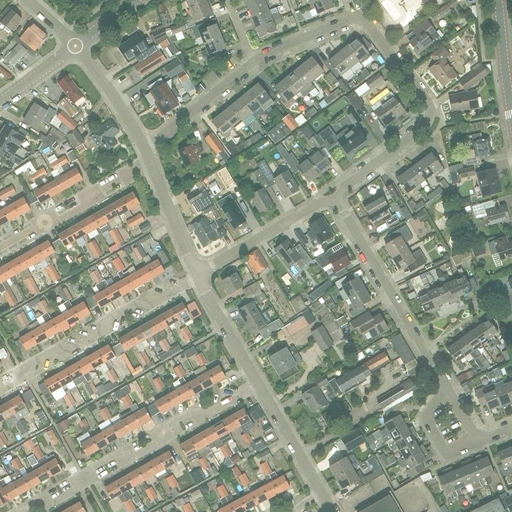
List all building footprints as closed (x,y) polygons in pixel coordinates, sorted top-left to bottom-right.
[(208,8),(204,0),(188,0),(187,1),(195,21),(212,15),(209,7),(208,8)] [(267,0),(244,0),(248,8),(267,0)] [(270,4),(268,0),(267,0),(248,8),(252,18),(269,11),(266,5),(270,4)] [(330,0),(325,0),(310,6),(312,10),(315,8),(318,15),(334,8),(330,0)] [(384,0),(380,3),(394,22),(397,20),(403,28),(419,16),(415,10),(429,0),(384,0)] [(430,16),(434,21),(438,18),(438,17),(452,7),(453,8),(457,5),(456,4),(458,3),(474,1),(474,0),(452,0),(434,13),(435,13),(430,16)] [(291,10),(288,3),(283,6),(286,12),(291,10)] [(463,16),(469,23),(476,18),(470,9),(465,13),(463,16)] [(0,29),(2,31),(6,27),(11,31),(22,19),(12,10),(6,18),(1,14),(0,15),(0,29)] [(269,11),(252,18),(256,28),(281,18),(279,13),(271,17),(269,11)] [(168,26),(164,13),(159,15),(163,28),(168,26)] [(283,22),(281,18),(256,28),(260,38),(277,32),(274,26),(283,22)] [(418,37),(410,43),(417,53),(431,43),(433,45),(441,38),(436,32),(436,33),(427,21),(414,31),(418,37)] [(183,22),(170,28),(173,36),(175,35),(186,30),(183,22)] [(204,44),(221,37),(216,25),(209,28),(206,22),(192,28),(196,40),(201,37),(204,44)] [(36,36),(41,30),(33,24),(20,38),(26,43),(28,45),(32,39),(32,38),(35,35),(36,36)] [(151,33),(156,42),(171,35),(168,28),(164,30),(163,28),(151,33)] [(32,39),(28,45),(29,46),(35,51),(48,36),(41,30),(36,36),(35,35),(32,38),(32,39)] [(154,45),(148,49),(138,35),(119,47),(129,61),(135,57),(139,63),(152,55),(158,51),(154,45)] [(169,38),(173,44),(178,41),(175,35),(173,36),(169,38)] [(221,37),(204,44),(207,51),(202,53),(206,64),(224,57),(221,51),(226,49),(221,37)] [(357,39),(348,47),(359,61),(361,64),(371,56),(357,39)] [(167,40),(159,45),(162,50),(169,45),(167,40)] [(10,63),(23,47),(19,43),(10,53),(8,52),(6,55),(7,57),(5,59),(10,63)] [(430,55),(436,64),(429,69),(434,77),(435,76),(443,86),(457,76),(444,60),(451,55),(443,46),(430,55)] [(23,47),(10,63),(14,67),(28,51),(23,47)] [(359,61),(348,47),(338,55),(349,69),(359,61)] [(135,67),(141,76),(165,60),(159,51),(135,67)] [(349,69),(338,55),(328,63),(340,77),(349,69)] [(312,58),(303,66),(314,80),(324,72),(312,58)] [(177,61),(164,69),(171,80),(177,76),(184,72),(177,61)] [(392,61),(385,65),(388,71),(395,67),(392,61)] [(472,69),(475,72),(460,82),(466,90),(488,74),(482,66),(479,63),(472,69)] [(303,66),(294,73),(309,92),(315,88),(311,83),(314,80),(303,66)] [(192,80),(189,73),(187,69),(184,72),(177,76),(181,83),(187,94),(196,88),(192,80)] [(370,75),(366,71),(357,77),(361,82),(370,75)] [(340,85),(337,81),(331,72),(325,76),(332,86),(335,84),(337,87),(340,85)] [(309,92),(294,73),(285,81),(296,95),(300,91),(304,96),(309,92)] [(366,83),(370,89),(383,79),(379,74),(366,83)] [(80,111),(74,103),(84,96),(79,90),(78,89),(69,75),(58,83),(67,96),(60,102),(71,117),(80,111)] [(343,77),(337,81),(340,85),(346,93),(356,86),(352,81),(348,84),(343,77)] [(151,93),(145,96),(149,101),(152,106),(151,106),(152,107),(156,105),(166,98),(164,94),(169,91),(171,89),(171,80),(165,84),(164,83),(164,84),(161,79),(154,83),(148,87),(151,92),(150,92),(151,93)] [(296,95),(285,81),(275,89),(282,98),(280,99),(287,109),(296,102),(292,98),(296,95)] [(259,85),(250,93),(261,107),(264,111),(274,103),(270,99),(259,85)] [(166,98),(156,105),(162,115),(178,105),(175,99),(180,96),(174,87),(169,91),(164,94),(166,98)] [(332,102),(323,91),(323,89),(320,91),(325,99),(319,104),(322,109),(332,102)] [(323,91),(332,102),(336,98),(333,93),(331,95),(328,91),(327,92),(325,90),(323,91)] [(477,108),(474,91),(451,96),(454,113),(477,108)] [(83,95),(88,105),(96,101),(91,92),(83,95)] [(371,107),(374,111),(385,126),(404,112),(394,97),(391,92),(371,107)] [(261,107),(250,93),(240,100),(252,114),(256,119),(261,115),(257,110),(261,107)] [(363,107),(352,93),(346,97),(357,111),(363,107)] [(252,114),(240,100),(231,108),(242,122),(252,114)] [(32,109),(29,113),(41,121),(48,125),(52,119),(56,112),(53,110),(49,108),(47,112),(41,108),(35,104),(32,109)] [(210,118),(216,116),(214,105),(208,106),(210,118)] [(242,122),(231,108),(222,115),(233,129),(242,122)] [(346,114),(355,126),(363,120),(354,108),(346,114)] [(72,130),(77,124),(62,111),(57,117),(64,123),(60,130),(66,134),(72,130)] [(80,111),(72,117),(75,121),(83,114),(80,111)] [(313,115),(309,111),(304,114),(308,119),(313,115)] [(41,121),(29,113),(24,122),(36,129),(41,121)] [(279,129),(284,136),(299,126),(290,114),(282,120),(283,121),(277,126),(279,129)] [(233,129),(222,115),(212,123),(224,137),(225,139),(227,139),(230,137),(231,135),(229,133),(233,129)] [(117,143),(112,137),(119,132),(110,119),(94,132),(101,142),(99,144),(105,152),(117,143)] [(307,123),(300,129),(309,140),(310,139),(318,150),(324,145),(317,136),(307,123)] [(6,126),(0,135),(13,143),(20,147),(24,141),(26,138),(18,134),(6,126)] [(465,127),(455,129),(456,136),(466,133),(465,127)] [(76,128),(66,135),(75,149),(85,142),(76,128)] [(324,145),(327,150),(338,142),(347,154),(360,144),(366,140),(357,128),(350,133),(347,129),(336,136),(335,134),(330,137),(325,130),(317,136),(324,145)] [(284,136),(279,129),(270,136),(275,143),(284,136)] [(40,134),(37,138),(49,146),(59,139),(49,132),(46,137),(40,134)] [(224,149),(212,133),(204,139),(216,155),(224,149)] [(259,133),(254,136),(254,137),(257,141),(262,138),(259,133)] [(292,142),(299,140),(297,133),(290,135),(292,142)] [(482,139),(481,134),(471,136),(473,141),(472,141),(473,149),(468,150),(469,155),(464,156),(466,167),(482,163),(480,157),(492,154),(489,138),(482,139)] [(13,143),(0,135),(0,146),(8,151),(4,157),(8,160),(18,166),(20,164),(16,162),(18,158),(13,154),(15,152),(16,153),(20,147),(13,143)] [(254,137),(254,136),(249,139),(252,144),(257,141),(254,137)] [(49,146),(37,138),(32,146),(33,147),(29,153),(33,156),(41,151),(49,146)] [(244,143),(236,148),(232,142),(225,147),(233,157),(247,147),(245,143),(244,143)] [(320,174),(309,159),(298,167),(280,143),(275,147),(295,174),(300,171),(308,182),(320,174)] [(201,150),(198,144),(192,146),(179,151),(186,167),(199,162),(195,152),(201,150)] [(67,154),(72,163),(78,159),(72,150),(67,154)] [(320,151),(309,159),(320,174),(331,166),(320,151)] [(423,160),(436,177),(445,170),(443,167),(432,153),(423,160)] [(58,159),(55,154),(50,156),(53,162),(50,164),(54,170),(56,169),(60,177),(55,180),(61,191),(71,185),(65,174),(61,168),(61,167),(61,166),(59,163),(58,159)] [(68,162),(64,156),(58,159),(59,163),(61,166),(68,162)] [(8,160),(6,164),(13,169),(18,166),(8,160)] [(423,160),(414,166),(424,181),(428,185),(438,179),(436,177),(423,160)] [(29,168),(33,166),(30,162),(15,172),(17,176),(29,168)] [(82,179),(76,168),(70,171),(66,164),(61,167),(61,168),(65,174),(71,185),(82,179)] [(260,170),(270,187),(277,184),(285,198),(299,191),(288,171),(275,179),(267,166),(260,170)] [(424,181),(414,166),(406,173),(418,190),(422,187),(420,184),(424,181)] [(43,167),(36,171),(51,197),(61,191),(55,180),(50,183),(45,176),(48,175),(43,167)] [(226,167),(217,172),(227,191),(236,185),(226,167)] [(473,167),(449,174),(452,185),(461,183),(460,179),(475,175),(473,167)] [(501,191),(495,169),(477,174),(483,196),(501,191)] [(270,187),(260,170),(258,171),(261,176),(257,179),(263,189),(250,197),(260,213),(273,205),(265,190),(270,187)] [(51,197),(36,171),(29,175),(29,176),(33,183),(35,182),(39,189),(34,192),(39,201),(40,204),(51,197)] [(418,190),(406,173),(397,179),(407,193),(412,190),(415,193),(418,190)] [(442,185),(445,189),(449,186),(444,180),(440,183),(442,185)] [(195,185),(198,191),(187,198),(191,205),(197,202),(199,206),(206,202),(208,204),(212,201),(200,182),(195,185)] [(394,201),(400,198),(393,184),(387,187),(393,199),(394,201)] [(442,185),(433,192),(436,196),(445,189),(442,185)] [(16,193),(12,186),(4,190),(9,197),(16,193)] [(436,196),(433,192),(431,188),(426,192),(428,195),(427,197),(430,201),(436,196)] [(9,197),(4,190),(0,192),(0,197),(2,201),(9,197)] [(39,201),(34,192),(33,191),(23,197),(24,198),(29,206),(39,201)] [(134,193),(122,199),(129,210),(140,204),(134,193)] [(386,207),(388,205),(380,193),(363,203),(370,215),(385,206),(386,207)] [(29,206),(24,198),(13,204),(19,216),(30,209),(29,206)] [(129,210),(122,199),(112,205),(118,217),(129,210)] [(425,204),(422,200),(416,205),(412,200),(407,203),(413,213),(425,204)] [(489,201),(471,206),(475,219),(488,216),(490,225),(509,220),(504,205),(491,209),(489,201)] [(221,209),(233,229),(246,221),(234,202),(221,209)] [(19,216),(13,204),(2,210),(9,222),(19,216)] [(112,205),(101,211),(112,230),(109,232),(113,239),(119,235),(115,227),(118,226),(114,219),(118,217),(112,205)] [(370,215),(368,216),(374,227),(385,220),(388,226),(399,220),(395,214),(391,216),(386,207),(385,206),(370,215)] [(2,210),(0,211),(0,226),(9,222),(2,210)] [(96,214),(91,217),(94,223),(97,229),(100,234),(108,230),(109,232),(112,230),(105,217),(101,211),(96,214)] [(412,217),(409,211),(403,215),(406,220),(412,217)] [(424,211),(423,212),(418,215),(422,222),(427,219),(428,219),(424,211)] [(133,218),(137,225),(144,221),(141,214),(133,218)] [(97,229),(91,217),(80,223),(87,235),(97,229)] [(214,223),(210,225),(205,217),(187,227),(190,232),(194,230),(203,247),(218,239),(213,231),(217,228),(214,223)] [(137,225),(133,218),(126,221),(130,228),(137,225)] [(216,221),(219,227),(224,224),(220,218),(216,221)] [(327,242),(333,239),(332,237),(333,236),(323,218),(309,226),(312,230),(308,233),(312,241),(316,239),(319,244),(326,240),(327,242)] [(148,222),(139,227),(142,234),(151,228),(148,222)] [(87,235),(80,223),(69,230),(76,241),(87,235)] [(406,226),(395,232),(398,239),(386,246),(393,258),(408,250),(404,243),(413,238),(406,226)] [(76,241),(69,230),(59,236),(60,238),(65,247),(72,243),(74,247),(78,244),(76,241)] [(294,234),(303,246),(309,242),(300,230),(294,234)] [(150,234),(139,240),(143,247),(154,241),(150,234)] [(119,235),(113,239),(117,246),(121,244),(122,246),(125,245),(119,235)] [(60,238),(51,244),(56,253),(66,248),(65,247),(60,238)] [(491,253),(497,251),(501,261),(511,256),(511,241),(503,245),(501,239),(488,243),(491,253)] [(91,252),(99,248),(94,240),(87,244),(91,252)] [(47,263),(51,260),(49,256),(56,253),(51,244),(49,241),(38,247),(45,259),(47,263)] [(297,254),(287,241),(274,250),(288,268),(300,259),(305,266),(311,261),(303,249),(297,254)] [(140,245),(136,247),(143,258),(147,256),(140,245)] [(123,249),(127,256),(133,253),(129,246),(123,249)] [(471,249),(474,256),(483,253),(481,246),(471,249)] [(45,259),(38,247),(28,253),(35,265),(40,262),(45,259)] [(143,258),(136,247),(133,249),(140,260),(143,258)] [(99,248),(91,252),(95,258),(103,254),(99,248)] [(321,255),(314,259),(318,264),(322,269),(324,268),(326,267),(324,264),(327,262),(330,261),(333,266),(336,271),(343,267),(349,263),(345,256),(342,250),(338,252),(335,254),(333,251),(332,248),(329,249),(327,251),(328,252),(321,255)] [(268,266),(257,250),(245,258),(256,274),(268,266)] [(408,250),(393,258),(400,270),(412,263),(416,269),(427,263),(420,250),(411,255),(408,250)] [(35,265),(28,253),(17,259),(24,271),(35,265)] [(452,258),(456,266),(462,263),(458,254),(452,258)] [(77,259),(83,268),(89,264),(88,263),(89,262),(85,255),(77,259)] [(132,290),(113,255),(101,261),(107,270),(113,266),(111,262),(112,262),(118,272),(117,273),(121,281),(115,284),(122,296),(132,290)] [(143,283),(136,272),(131,275),(129,270),(124,273),(122,271),(125,269),(119,257),(115,259),(113,255),(132,290),(143,283)] [(169,261),(166,256),(160,259),(163,265),(169,261)] [(13,277),(24,271),(17,259),(7,265),(13,277)] [(147,266),(154,277),(165,271),(158,260),(147,266)] [(49,275),(56,271),(52,264),(45,268),(49,275)] [(13,277),(7,265),(0,269),(0,278),(3,283),(13,277)] [(101,275),(95,265),(92,267),(111,301),(122,296),(115,284),(109,287),(102,274),(101,275)] [(147,266),(136,272),(143,283),(154,277),(147,266)] [(111,301),(92,267),(88,269),(97,284),(95,285),(100,293),(94,296),(99,305),(101,308),(111,301)] [(344,267),(335,272),(338,277),(346,272),(344,267)] [(455,280),(462,295),(467,293),(469,296),(473,294),(472,291),(478,288),(474,278),(467,281),(465,276),(462,268),(457,270),(460,278),(455,280)] [(454,302),(443,276),(440,270),(435,272),(442,286),(437,289),(444,304),(449,301),(450,304),(454,302)] [(60,278),(56,271),(49,275),(53,283),(60,278)] [(243,286),(236,274),(222,282),(229,295),(243,286)] [(447,274),(443,276),(454,302),(458,300),(457,298),(462,295),(455,280),(451,282),(447,274)] [(422,280),(420,275),(410,280),(413,285),(422,281),(422,280)] [(35,284),(31,276),(24,280),(28,287),(35,284)] [(350,298),(365,289),(358,278),(351,283),(346,276),(335,283),(339,290),(343,287),(350,298)] [(444,304),(437,289),(432,291),(426,278),(422,280),(422,281),(424,285),(436,311),(440,309),(438,306),(444,304)] [(492,280),(484,283),(486,289),(494,287),(492,280)] [(328,281),(323,285),(327,291),(332,287),(328,281)] [(252,285),(242,291),(244,293),(245,296),(250,294),(259,288),(258,286),(256,283),(252,285)] [(39,291),(35,284),(28,287),(32,295),(39,291)] [(62,289),(60,285),(57,287),(65,302),(63,304),(65,307),(60,309),(69,326),(80,320),(73,308),(69,301),(62,289)] [(424,285),(423,285),(420,287),(423,295),(418,297),(425,313),(430,310),(432,313),(436,311),(424,285)] [(69,301),(72,299),(66,287),(62,289),(69,301)] [(14,296),(10,288),(6,291),(2,293),(6,300),(14,296)] [(245,306),(238,310),(242,317),(245,323),(259,315),(257,311),(256,308),(258,307),(261,305),(259,301),(256,297),(259,295),(262,294),(260,290),(259,288),(250,294),(245,296),(241,299),(245,306)] [(365,289),(350,298),(353,303),(349,305),(353,310),(349,312),(353,318),(366,310),(363,305),(371,300),(365,289)] [(294,295),(300,308),(309,304),(303,291),(294,295)] [(313,292),(307,296),(312,302),(317,298),(313,292)] [(327,306),(333,302),(328,293),(322,297),(327,306)] [(99,305),(94,296),(94,295),(83,301),(84,302),(89,311),(99,305)] [(18,303),(14,296),(6,300),(11,307),(18,303)] [(58,332),(41,302),(38,297),(35,299),(44,314),(36,318),(48,338),(58,332)] [(62,315),(52,320),(48,313),(51,311),(45,300),(41,302),(58,332),(69,326),(60,309),(59,310),(62,315)] [(183,304),(172,310),(179,321),(183,328),(179,330),(183,336),(186,335),(187,336),(191,333),(185,324),(202,314),(194,301),(185,307),(183,304)] [(84,302),(73,308),(80,320),(90,313),(89,311),(84,302)] [(30,323),(21,307),(17,309),(37,344),(48,338),(36,318),(36,319),(41,327),(31,332),(26,325),(30,323)] [(37,344),(17,309),(14,311),(23,327),(21,328),(26,335),(20,339),(26,350),(37,344)] [(287,338),(316,321),(309,309),(302,314),(304,317),(289,326),(288,324),(280,328),(282,331),(275,334),(278,339),(285,335),(287,338)] [(172,310),(162,316),(168,327),(179,321),(172,310)] [(271,323),(265,311),(259,315),(245,323),(252,335),(259,331),(264,340),(284,326),(279,319),(271,323)] [(368,321),(364,315),(346,325),(348,328),(352,325),(355,330),(360,327),(364,334),(369,331),(373,339),(389,330),(380,314),(373,318),(368,321)] [(168,327),(162,316),(151,322),(162,341),(158,343),(161,348),(165,346),(166,347),(169,345),(165,339),(168,337),(164,329),(168,327)] [(337,320),(340,327),(348,323),(344,316),(337,320)] [(481,321),(478,323),(495,346),(499,343),(494,336),(498,333),(493,326),(497,322),(494,319),(490,322),(489,320),(483,323),(481,321)] [(162,341),(151,322),(141,328),(147,339),(152,336),(156,344),(158,343),(162,341)] [(495,346),(478,323),(474,326),(476,329),(472,332),(481,345),(486,341),(491,349),(495,346)] [(316,342),(328,334),(323,325),(310,333),(316,342)] [(141,328),(130,334),(140,352),(146,349),(142,342),(147,339),(141,328)] [(465,333),(462,335),(478,358),(481,362),(482,364),(486,361),(477,348),(481,345),(472,332),(467,335),(465,333)] [(186,335),(183,336),(186,342),(189,340),(190,341),(193,338),(192,336),(193,336),(191,333),(187,336),(186,335)] [(208,338),(196,344),(198,349),(207,345),(210,350),(222,345),(217,333),(207,337),(208,338)] [(140,352),(130,334),(119,340),(121,343),(125,351),(126,351),(132,348),(136,355),(137,355),(141,353),(141,352),(140,352)] [(328,334),(316,342),(322,352),(334,345),(328,334)] [(393,346),(404,340),(400,334),(390,340),(393,346)] [(478,358),(462,335),(458,338),(460,341),(455,344),(465,357),(469,354),(474,361),(478,358)] [(404,340),(393,346),(396,351),(407,345),(404,340)] [(125,351),(121,343),(110,349),(115,357),(116,358),(121,355),(133,376),(143,370),(140,366),(134,369),(125,353),(127,352),(126,351),(125,351)] [(465,357),(455,344),(451,347),(449,345),(445,347),(457,363),(461,370),(465,367),(461,360),(465,357)] [(165,346),(161,348),(163,351),(158,355),(162,361),(171,356),(168,352),(172,350),(170,348),(169,345),(166,347),(165,346)] [(176,345),(170,348),(172,350),(168,352),(171,356),(179,351),(176,345)] [(410,350),(407,345),(396,351),(399,356),(410,350)] [(110,349),(109,346),(98,352),(105,363),(115,357),(110,349)] [(291,357),(298,354),(294,348),(288,352),(285,348),(269,358),(275,368),(286,361),(287,360),(286,358),(290,356),(291,357)] [(506,361),(511,357),(511,356),(509,349),(502,352),(506,361)] [(144,350),(141,352),(141,353),(137,355),(140,360),(144,358),(144,359),(148,357),(144,350)] [(410,350),(399,356),(402,361),(412,355),(410,350)] [(105,363),(98,352),(88,358),(94,369),(105,363)] [(204,359),(206,363),(208,363),(201,352),(195,357),(197,361),(200,359),(201,360),(204,359)] [(385,353),(348,374),(355,387),(367,381),(365,378),(391,363),(385,353)] [(302,361),(298,354),(291,357),(290,356),(286,358),(287,360),(286,361),(275,368),(282,381),(299,371),(295,365),(302,361)] [(415,360),(412,355),(402,361),(405,366),(415,360)] [(144,358),(140,360),(143,365),(142,366),(145,371),(150,368),(147,364),(150,362),(148,357),(144,359),(144,358)] [(94,369),(88,358),(77,364),(84,375),(88,382),(94,394),(98,392),(96,389),(91,380),(93,379),(89,372),(94,369)] [(201,367),(206,363),(204,359),(201,360),(200,359),(197,361),(201,367)] [(415,360),(405,366),(408,371),(418,365),(415,360)] [(84,375),(77,364),(66,370),(73,382),(80,377),(84,375)] [(418,365),(408,371),(411,377),(421,371),(418,365)] [(219,366),(208,372),(214,384),(225,378),(219,366)] [(112,369),(109,370),(115,382),(119,380),(112,369)] [(73,382),(66,370),(56,376),(62,388),(64,391),(69,389),(67,385),(73,382)] [(115,382),(109,370),(105,373),(111,383),(114,388),(118,386),(115,382)] [(141,377),(147,385),(156,378),(149,370),(141,377)] [(493,370),(487,373),(490,380),(497,377),(493,370)] [(176,373),(179,379),(178,380),(182,387),(176,390),(183,402),(193,396),(187,384),(182,377),(185,375),(183,371),(180,372),(179,371),(176,373)] [(214,384),(208,372),(197,378),(204,390),(214,384)] [(334,378),(328,382),(329,383),(323,386),(325,388),(328,394),(333,391),(336,396),(337,397),(355,387),(348,374),(336,381),(334,378)] [(328,382),(324,375),(315,381),(320,388),(323,386),(329,383),(328,382)] [(62,388),(56,376),(39,386),(50,406),(56,402),(52,394),(57,391),(62,388)] [(152,380),(155,386),(162,382),(159,377),(152,380)] [(197,378),(187,384),(193,396),(204,390),(197,378)] [(384,412),(402,402),(422,390),(420,386),(417,388),(411,378),(399,385),(400,386),(376,400),(384,412)] [(94,394),(88,382),(84,384),(90,396),(94,394)] [(162,382),(155,386),(158,391),(165,387),(162,382)] [(111,383),(103,387),(107,393),(114,388),(111,383)] [(102,385),(96,389),(98,392),(100,397),(107,393),(103,387),(102,385)] [(511,402),(511,399),(506,385),(495,390),(498,398),(502,407),(504,408),(507,407),(508,405),(508,404),(511,402)] [(127,386),(119,390),(123,397),(127,395),(131,394),(127,386)] [(302,395),(313,412),(327,404),(316,387),(302,395)] [(498,398),(495,390),(484,394),(481,388),(474,391),(480,407),(488,404),(491,411),(501,407),(502,408),(502,407),(498,398)] [(121,399),(123,397),(119,390),(114,393),(118,401),(121,399)] [(183,402),(176,390),(171,393),(165,396),(172,408),(183,402)] [(333,391),(328,394),(327,394),(330,399),(336,396),(333,391)] [(66,395),(73,406),(75,411),(79,408),(70,393),(66,395)] [(73,406),(66,395),(62,397),(69,408),(73,406)] [(127,402),(131,400),(127,395),(123,397),(121,399),(123,403),(126,401),(127,402)] [(20,396),(9,402),(19,420),(30,414),(28,410),(32,408),(28,401),(24,404),(20,396)] [(155,402),(160,412),(161,414),(172,408),(165,396),(161,399),(155,402)] [(133,405),(131,400),(127,402),(126,401),(123,403),(126,409),(133,405)] [(9,402),(0,407),(0,410),(5,420),(10,428),(17,424),(20,422),(19,420),(9,402)] [(160,412),(155,402),(144,408),(150,418),(160,412)] [(262,415),(257,405),(249,410),(255,419),(262,415)] [(150,418),(144,408),(134,414),(141,426),(151,420),(150,418)] [(247,430),(254,426),(244,409),(233,415),(239,426),(239,427),(244,434),(241,436),(244,441),(247,439),(247,440),(250,438),(247,433),(249,432),(247,430)] [(141,426),(134,414),(132,410),(121,416),(123,420),(130,432),(141,426)] [(105,413),(102,415),(106,421),(108,419),(112,417),(109,412),(105,414),(105,413)] [(78,423),(81,421),(77,413),(58,424),(64,435),(70,431),(69,429),(74,427),(78,424),(78,423)] [(233,415),(222,421),(229,433),(239,427),(239,426),(233,415)] [(389,433),(405,424),(409,421),(407,417),(402,419),(400,415),(384,424),(386,428),(380,431),(379,430),(364,439),(366,442),(368,446),(368,445),(371,451),(378,447),(374,442),(389,433)] [(85,419),(81,421),(78,423),(78,424),(81,428),(84,426),(85,427),(89,425),(85,419)] [(105,431),(102,432),(108,444),(113,441),(119,438),(115,432),(112,426),(108,419),(106,421),(104,422),(108,429),(105,431)] [(20,422),(17,424),(20,429),(23,427),(24,428),(27,426),(24,420),(20,422)] [(130,432),(123,420),(112,426),(119,438),(130,432)] [(229,433),(222,421),(212,427),(222,446),(223,446),(219,448),(222,453),(225,451),(226,452),(230,450),(226,444),(229,443),(228,442),(232,439),(231,437),(229,433)] [(30,431),(27,433),(29,437),(39,431),(35,424),(29,428),(30,431)] [(389,433),(392,438),(386,442),(388,446),(414,430),(412,426),(407,428),(405,424),(389,433)] [(23,427),(20,429),(23,435),(27,433),(30,431),(29,428),(27,426),(24,428),(23,427)] [(222,446),(212,427),(201,433),(208,445),(210,449),(215,447),(217,449),(222,446)] [(340,438),(348,452),(366,442),(364,439),(358,428),(340,438)] [(46,433),(53,445),(59,441),(52,429),(46,433)] [(414,430),(388,446),(390,450),(397,446),(400,451),(415,442),(413,437),(417,435),(414,430)] [(98,450),(92,438),(88,432),(77,439),(87,456),(98,450)] [(102,432),(92,438),(98,450),(108,444),(102,432)] [(201,433),(190,439),(197,451),(203,447),(209,458),(214,455),(211,450),(210,449),(208,445),(201,433)] [(5,445),(8,443),(6,438),(3,440),(2,439),(0,440),(0,443),(2,447),(5,445)] [(189,463),(200,457),(197,451),(190,439),(180,446),(189,463)] [(262,439),(251,446),(255,454),(266,448),(262,439)] [(33,446),(30,440),(25,443),(27,447),(29,446),(31,450),(32,450),(32,449),(34,448),(33,446)] [(415,442),(400,451),(403,456),(396,460),(399,464),(425,449),(423,444),(418,447),(415,442)] [(32,450),(34,454),(37,453),(40,452),(42,451),(39,446),(40,445),(39,443),(33,446),(34,448),(32,449),(32,450)] [(511,461),(505,445),(501,447),(503,450),(497,453),(502,464),(497,466),(499,471),(504,469),(509,466),(511,472),(511,461)] [(428,453),(425,449),(399,464),(401,468),(408,464),(410,469),(406,471),(410,478),(425,470),(421,463),(426,460),(423,456),(428,453)] [(225,451),(222,453),(225,459),(232,455),(230,450),(226,452),(225,451)] [(259,455),(263,463),(266,462),(268,461),(267,459),(271,456),(268,450),(259,455)] [(386,454),(389,461),(399,457),(396,450),(386,454)] [(38,463),(32,467),(35,471),(34,472),(40,483),(51,477),(48,471),(40,458),(43,457),(45,456),(42,451),(40,452),(37,453),(34,454),(38,460),(37,460),(38,463)] [(176,463),(169,452),(159,458),(165,469),(176,463)] [(381,462),(387,459),(384,454),(378,457),(381,462)] [(48,471),(51,477),(62,471),(53,455),(47,458),(45,455),(45,456),(43,457),(40,458),(48,471)] [(233,464),(240,461),(237,455),(230,459),(233,464)] [(478,461),(484,478),(487,485),(492,483),(489,476),(495,474),(487,457),(482,459),(480,455),(476,457),(478,461)] [(21,463),(17,457),(10,462),(13,466),(16,465),(17,466),(19,464),(21,463)] [(204,464),(208,462),(205,457),(198,460),(201,465),(204,463),(204,464)] [(338,462),(329,467),(332,473),(335,478),(344,473),(353,468),(350,463),(347,457),(346,458),(338,462)] [(165,469),(159,458),(148,464),(155,475),(165,469)] [(390,464),(387,459),(381,462),(384,467),(390,464)] [(484,478),(478,461),(472,464),(471,459),(466,461),(478,489),(482,487),(479,480),(484,478)] [(464,468),(458,470),(465,486),(471,484),(473,491),(478,489),(466,461),(462,463),(464,468)] [(204,463),(201,465),(204,471),(208,469),(211,467),(208,462),(204,464),(204,463)] [(263,464),(269,474),(272,472),(266,462),(263,464)] [(15,473),(9,477),(9,478),(13,484),(19,495),(30,489),(21,473),(19,470),(23,468),(21,463),(19,464),(17,466),(16,465),(13,466),(15,470),(14,470),(15,473)] [(155,475),(148,464),(137,470),(144,481),(155,475)] [(269,474),(263,464),(259,465),(265,476),(269,474)] [(214,466),(211,467),(208,469),(212,476),(218,473),(214,466)] [(354,471),(353,468),(344,473),(335,478),(341,489),(354,482),(363,477),(360,471),(355,473),(354,471)] [(384,474),(381,468),(365,477),(368,483),(384,474)] [(465,486),(458,470),(453,472),(451,468),(447,470),(458,497),(460,502),(465,500),(460,489),(465,486)] [(190,474),(196,484),(204,479),(199,469),(190,474)] [(137,470),(127,476),(133,487),(138,484),(142,492),(145,491),(148,489),(144,481),(137,470)] [(458,497),(447,470),(443,471),(445,476),(439,478),(446,495),(451,492),(454,499),(458,497)] [(272,482),(278,493),(290,487),(284,476),(279,479),(275,471),(269,475),(273,482),(272,482)] [(293,475),(291,471),(284,474),(287,479),(293,475)] [(40,483),(34,472),(24,477),(22,473),(21,473),(30,489),(40,483)] [(241,475),(247,485),(250,483),(244,473),(241,475)] [(176,481),(173,475),(166,479),(169,483),(172,481),(173,483),(175,481),(176,481)] [(247,485),(241,475),(238,477),(243,487),(247,485)] [(133,487),(127,476),(116,482),(122,493),(127,501),(124,503),(126,508),(129,506),(130,507),(133,505),(130,500),(133,498),(128,490),(133,487)] [(2,480),(0,481),(0,486),(2,490),(4,494),(7,499),(8,501),(19,495),(13,484),(9,478),(9,477),(3,480),(2,480)] [(0,505),(8,501),(7,499),(4,494),(2,490),(0,486),(0,481),(2,480),(0,477),(0,505)] [(220,486),(226,497),(229,495),(220,477),(216,479),(220,486)] [(391,482),(395,489),(400,486),(396,478),(391,482)] [(169,483),(172,489),(169,490),(173,497),(179,494),(175,487),(179,485),(176,481),(175,481),(173,483),(172,481),(169,483)] [(122,493),(116,482),(105,488),(111,500),(118,496),(122,493)] [(272,482),(262,488),(268,499),(278,493),(272,482)] [(198,501),(208,497),(203,485),(193,489),(198,501)] [(219,511),(233,511),(230,505),(226,497),(220,486),(216,488),(222,499),(220,500),(224,508),(219,511)] [(148,489),(145,491),(148,495),(151,494),(151,495),(155,493),(152,487),(148,489)] [(262,488),(251,494),(257,505),(268,499),(262,488)] [(151,494),(148,495),(151,501),(157,497),(155,493),(151,495),(151,494)] [(251,494),(240,499),(246,511),(257,505),(251,494)] [(503,498),(504,499),(504,500),(502,501),(505,508),(507,507),(509,511),(511,511),(511,494),(510,495),(507,497),(503,498)] [(401,511),(395,501),(390,504),(385,495),(355,511),(504,511),(505,511),(498,498),(470,511),(401,511)] [(189,511),(182,498),(180,499),(179,499),(175,501),(178,506),(181,504),(185,511),(189,511)] [(183,498),(182,498),(189,511),(194,511),(189,503),(186,504),(183,498)] [(240,499),(230,505),(233,511),(243,511),(246,511),(240,499)] [(146,510),(148,502),(140,500),(139,508),(146,510)] [(85,511),(80,503),(69,509),(70,511),(85,511)]
